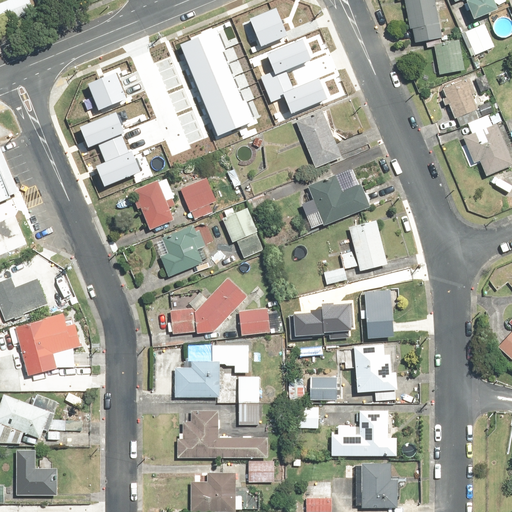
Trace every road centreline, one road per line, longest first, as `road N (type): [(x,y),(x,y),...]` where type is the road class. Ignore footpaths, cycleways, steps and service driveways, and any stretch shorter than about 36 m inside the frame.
road 1 (residential): [(13,73),(121,333),(120,511)]
road 2 (residential): [(446,258),(435,212),(344,0)]
road 3 (residential): [(454,511),(446,258)]
road 4 (residential): [(165,9),(13,73)]
